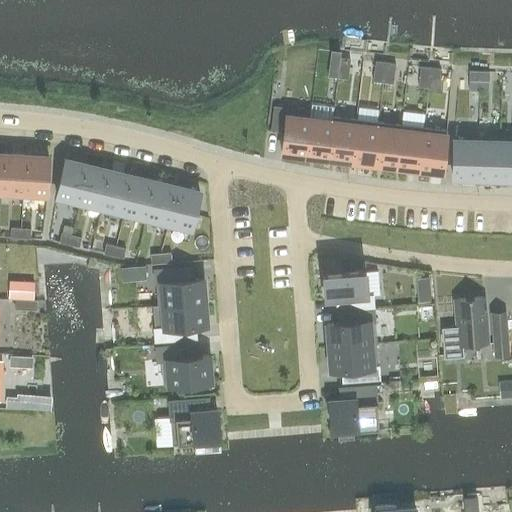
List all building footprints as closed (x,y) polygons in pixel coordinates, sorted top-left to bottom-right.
[(338,78),(348,79),(351,59),(341,58),(338,78)] [(384,82),(387,63),(378,62),(375,81),(384,82)] [(397,65),(387,63),(384,82),(394,84),(397,65)] [(430,78),(431,68),(421,67),(419,87),(429,88),(430,78)] [(441,68),(431,68),(430,78),(440,78),(441,68)] [(480,81),(480,71),(470,71),(470,81),(480,81)] [(490,71),(480,71),(480,81),(490,81),(490,71)] [(470,81),(469,90),(480,91),(480,81),(470,81)] [(480,81),(480,91),(490,91),(490,81),(480,81)] [(305,156),(310,118),(287,115),(288,107),(274,106),(271,131),(285,132),(282,153),(305,156)] [(351,161),(356,119),(333,116),(332,121),(328,158),(351,161)] [(328,158),(332,121),(310,118),(305,156),(328,158)] [(374,164),(379,122),(356,119),(351,161),(374,164)] [(397,167),(402,124),(379,122),(374,164),(397,167)] [(419,169),(425,127),(402,124),(397,167),(419,169)] [(443,172),(448,130),(425,127),(419,169),(443,172)] [(477,178),(478,140),(454,140),(453,177),(477,178)] [(500,179),(501,141),(478,140),(477,178),(500,179)] [(511,141),(501,141),(500,179),(511,179),(511,141)] [(24,193),(26,155),(3,154),(1,192),(24,193)] [(47,195),(49,157),(26,155),(24,193),(47,195)] [(80,202),(89,165),(66,159),(57,196),(80,202)] [(102,207),(111,170),(89,165),(80,202),(102,207)] [(125,212),(133,176),(111,170),(102,207),(125,212)] [(147,218),(156,181),(133,176),(125,212),(147,218)] [(169,223),(178,186),(156,181),(147,218),(169,223)] [(190,189),(178,186),(169,223),(192,229),(198,204),(200,192),(190,189)] [(21,238),(22,228),(11,227),(11,238),(21,238)] [(32,229),(22,228),(21,238),(31,239),(32,229)] [(70,244),(72,235),(62,232),(60,242),(70,244)] [(82,237),(72,235),(70,244),(80,247),(82,237)] [(114,256),(117,246),(107,243),(104,253),(114,256)] [(126,248),(117,246),(114,256),(124,258),(126,248)] [(162,263),(161,253),(151,254),(152,264),(162,263)] [(171,253),(161,253),(162,263),(172,263),(171,253)] [(145,265),(136,266),(137,278),(146,278),(145,265)] [(327,272),(323,273),(326,300),(347,298),(348,310),(374,308),(373,295),(368,295),(366,269),(342,271),(341,265),(327,266),(327,272)] [(183,280),(182,268),(155,270),(158,305),(158,306),(205,302),(204,278),(183,280)] [(33,300),(34,282),(10,281),(9,299),(33,300)] [(488,343),(484,297),(483,297),(471,298),(469,298),(457,299),(456,299),(458,326),(442,327),(444,358),(464,356),(463,345),(487,343),(487,344),(488,343)] [(37,301),(16,299),(15,310),(37,311),(37,301)] [(207,325),(205,302),(158,306),(158,305),(153,305),(156,341),(187,339),(186,327),(207,325)] [(377,343),(374,308),(348,310),(349,322),(327,323),(329,347),(377,343)] [(507,331),(494,332),(496,356),(509,355),(507,331)] [(379,379),(377,343),(329,347),(331,370),(352,369),(353,381),(379,379)] [(212,382),(210,355),(188,357),(187,345),(157,347),(158,360),(162,360),(164,386),(212,382)] [(33,360),(11,359),(10,369),(32,370),(33,360)] [(376,385),(350,387),(351,399),(330,401),(332,428),(357,426),(357,431),(379,429),(376,385)] [(197,411),(196,399),(170,401),(173,445),(195,443),(195,438),(220,436),(218,410),(197,411)]
